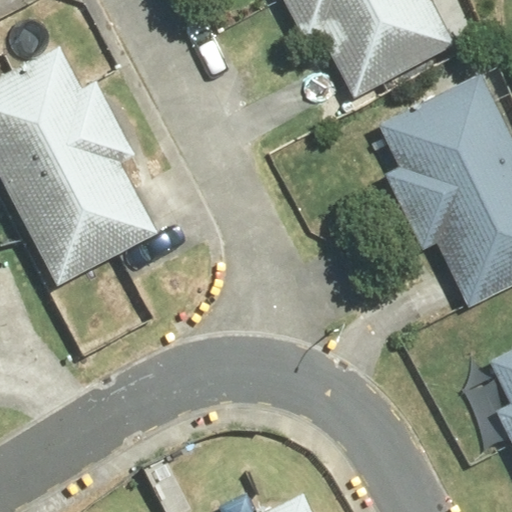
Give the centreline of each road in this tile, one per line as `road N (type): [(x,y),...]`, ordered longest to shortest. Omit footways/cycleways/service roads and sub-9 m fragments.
road 1 (residential): [(264,375),(270,282),(256,233),(128,0)]
road 2 (residential): [(0,486),(181,383),(264,375)]
road 3 (residential): [(264,375),(311,383),(362,418),(421,511)]
